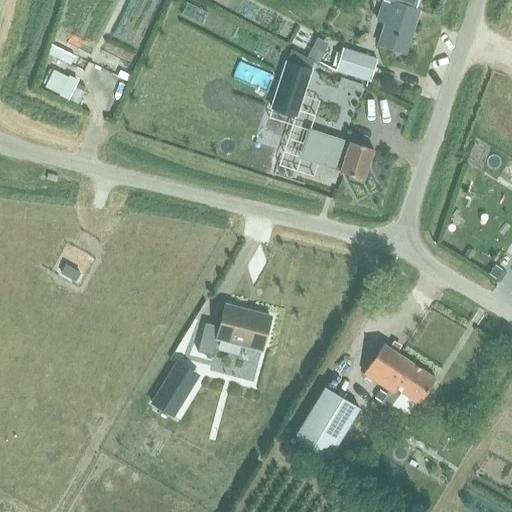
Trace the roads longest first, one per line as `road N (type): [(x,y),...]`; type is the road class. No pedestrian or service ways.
road 1 (unclassified): [(400,246),(0,139)]
road 2 (unclassified): [(400,246),(480,0)]
road 3 (unclassified): [(511,315),(400,246)]
